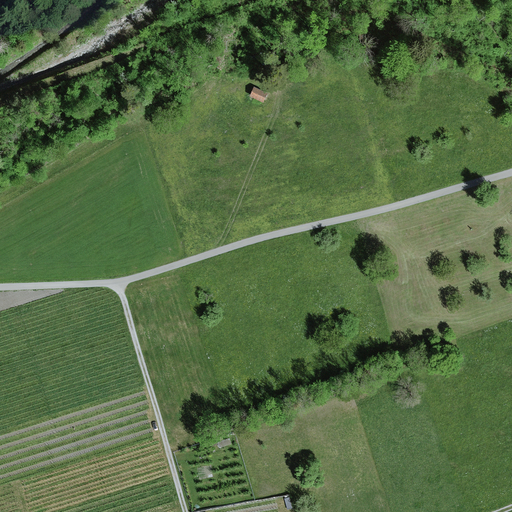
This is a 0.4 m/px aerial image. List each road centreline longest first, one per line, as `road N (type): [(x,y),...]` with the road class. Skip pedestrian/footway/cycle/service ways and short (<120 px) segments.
road 1 (track): [(0,286),(118,282),(511,171)]
road 2 (track): [(186,511),(118,282)]
